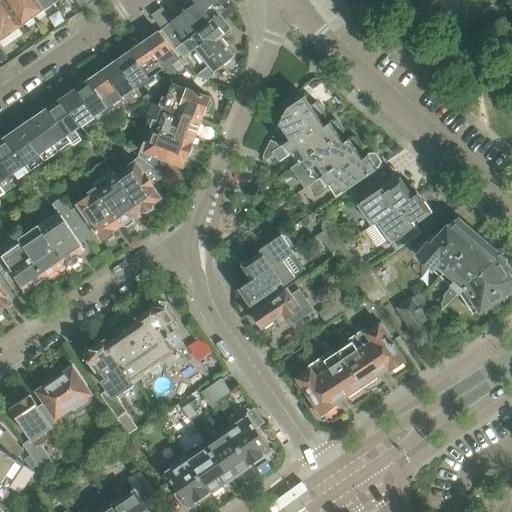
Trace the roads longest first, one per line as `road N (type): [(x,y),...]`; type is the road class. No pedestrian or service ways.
road 1 (residential): [(511,203),(365,78),(288,0)]
road 2 (residential): [(198,246),(201,297),(333,475)]
road 3 (residential): [(198,246),(288,0)]
road 4 (residential): [(0,360),(122,277),(198,246)]
road 5 (residential): [(0,95),(130,0)]
